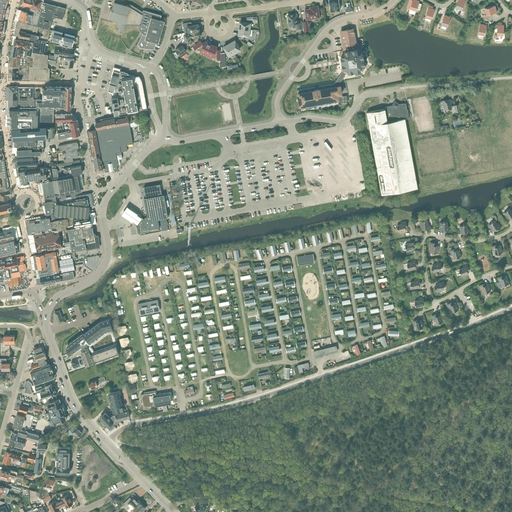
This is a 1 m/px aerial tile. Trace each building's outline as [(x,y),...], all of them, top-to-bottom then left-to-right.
[(0,0),(0,31),(2,31),(2,25),(3,20),(3,18),(3,19),(6,8),(5,8),(5,7),(8,0),(0,0)] [(22,5),(41,10),(43,2),(44,0),(42,0),(20,0),(19,4),(22,5)] [(328,0),(330,11),(340,10),(338,0),(328,0)] [(415,0),(409,0),(407,9),(416,12),(417,8),(418,6),(419,1),(415,0)] [(464,0),(458,0),(455,8),(461,11),(466,0),(464,0)] [(65,8),(43,2),(41,10),(23,5),(21,10),(17,9),(28,12),(27,13),(33,15),(30,24),(40,27),(41,27),(44,28),(50,29),(53,16),(62,19),(65,8)] [(123,33),(124,28),(123,28),(128,7),(114,3),(112,9),(110,9),(109,12),(111,12),(109,19),(120,22),(117,32),(123,33)] [(495,5),(484,9),(486,15),(497,12),(495,5)] [(312,9),(305,10),(306,19),(313,18),(313,19),(314,19),(314,20),(314,21),(315,21),(316,21),(316,22),(317,22),(318,21),(319,21),(319,20),(319,19),(319,18),(318,6),(312,7),(312,9)] [(428,7),(425,18),(431,20),(434,9),(432,9),(429,7),(428,7)] [(27,13),(28,12),(17,9),(15,17),(19,18),(19,19),(24,20),(24,22),(30,24),(33,15),(27,13)] [(288,19),(287,19),(288,24),(289,24),(289,26),(292,26),(293,27),(294,29),(296,28),(296,30),(302,29),(301,21),(297,21),(296,14),(288,15),(288,19)] [(444,15),(441,25),(447,27),(451,17),(444,15)] [(30,24),(24,22),(19,21),(17,30),(26,32),(26,33),(36,35),(37,31),(40,32),(40,27),(30,24)] [(188,32),(199,30),(199,29),(200,28),(200,25),(199,25),(198,24),(191,25),(191,22),(183,23),(184,30),(187,29),(188,32)] [(480,23),(477,35),(484,36),(487,25),(480,23)] [(358,47),(360,44),(363,44),(363,43),(360,44),(357,48),(353,29),(341,31),(344,50),(342,51),(341,52),(340,53),(340,54),(339,55),(338,56),(338,57),(338,58),(338,59),(338,61),(338,63),(336,63),(337,65),(337,66),(339,68),(339,69),(339,70),(339,71),(339,72),(339,73),(339,74),(337,73),(336,73),(335,75),(334,77),(334,78),(334,80),(335,83),(339,101),(339,102),(342,101),(343,101),(343,100),(345,99),(345,98),(345,97),(343,84),(343,83),(343,82),(343,81),(343,80),(345,80),(346,79),(346,78),(347,78),(348,77),(349,77),(350,76),(352,76),(353,77),(354,77),(355,77),(355,76),(356,75),(357,75),(359,75),(360,74),(361,73),(362,73),(363,72),(363,71),(364,70),(365,69),(366,68),(367,66),(367,65),(367,63),(368,61),(370,61),(369,60),(369,59),(369,57),(368,56),(368,55),(367,54),(367,53),(366,52),(365,51),(364,50),(363,51),(358,47)] [(16,37),(29,39),(36,40),(36,35),(26,33),(26,32),(17,30),(16,37)] [(53,30),(50,40),(60,42),(60,43),(63,33),(53,30)] [(200,31),(199,30),(188,32),(186,32),(186,35),(184,36),(185,42),(189,42),(194,41),(193,38),(197,38),(197,36),(201,36),(200,34),(201,34),(201,31),(200,31)] [(65,34),(62,44),(63,44),(63,43),(72,46),(75,36),(65,34)] [(144,35),(143,34),(137,44),(140,48),(145,48),(147,40),(145,39),(146,36),(145,35),(144,35)] [(10,49),(9,55),(9,56),(12,56),(16,56),(19,57),(27,57),(28,56),(31,57),(31,56),(32,52),(46,54),(48,44),(45,44),(46,42),(42,41),(36,40),(29,39),(29,42),(15,39),(14,46),(10,46),(10,49)] [(156,42),(147,40),(145,48),(154,49),(156,42)] [(206,54),(211,45),(208,43),(207,42),(205,41),(205,42),(205,43),(203,43),(202,43),(200,41),(193,46),(195,49),(196,48),(201,51),(206,54)] [(229,44),(234,53),(240,50),(234,41),(229,44)] [(234,53),(229,44),(224,47),(229,56),(234,53)] [(73,48),(56,45),(55,53),(55,55),(59,56),(59,53),(72,56),(73,48)] [(176,51),(179,56),(186,51),(182,46),(181,47),(181,45),(176,49),(177,50),(176,51)] [(212,45),(211,45),(206,54),(211,56),(212,56),(217,59),(217,60),(220,59),(220,50),(217,50),(217,49),(215,48),(216,47),(214,46),(212,45)] [(11,57),(10,80),(47,81),(47,59),(48,59),(56,60),(57,56),(46,54),(32,52),(31,56),(33,57),(33,58),(19,57),(16,56),(16,57),(11,57)] [(61,57),(60,61),(62,62),(63,61),(65,61),(65,66),(73,67),(74,59),(61,57)] [(113,70),(107,93),(111,94),(115,115),(147,109),(142,83),(142,81),(141,79),(139,76),(135,76),(113,70)] [(335,83),(318,86),(319,90),(315,90),(314,87),(297,90),(300,109),(339,102),(339,101),(335,83)] [(9,98),(33,99),(33,96),(33,87),(27,87),(27,88),(18,87),(17,87),(9,87),(9,98)] [(37,99),(37,106),(40,106),(40,121),(53,121),(54,107),(59,108),(70,108),(71,87),(56,87),(46,87),(46,89),(43,89),(43,99),(37,99)] [(9,107),(18,107),(33,107),(33,99),(9,98),(9,107)] [(440,101),(440,102),(441,107),(444,107),(444,110),(451,109),(452,112),(455,112),(459,111),(458,105),(454,105),(454,106),(451,106),(450,99),(443,101),(440,101)] [(385,109),(367,112),(382,195),(417,188),(405,119),(409,118),(406,103),(399,105),(395,102),(392,106),(384,107),(385,109)] [(36,108),(33,107),(18,107),(18,108),(9,109),(9,115),(11,115),(11,127),(25,127),(38,126),(38,115),(36,115),(36,108)] [(72,114),(55,114),(56,124),(59,138),(80,134),(77,120),(77,117),(76,117),(76,116),(76,115),(75,115),(74,115),(74,114),(73,114),(72,114)] [(129,126),(129,123),(127,116),(95,122),(96,128),(103,169),(104,168),(105,172),(117,170),(117,166),(118,166),(117,159),(122,159),(121,152),(127,151),(126,144),(132,143),(129,126)] [(53,126),(11,129),(15,129),(16,140),(12,140),(54,137),(53,126)] [(103,169),(96,128),(92,129),(92,130),(89,131),(93,157),(94,161),(95,161),(96,170),(103,169)] [(40,139),(35,139),(16,141),(12,141),(13,155),(17,155),(32,155),(41,154),(40,151),(44,150),(43,139),(40,139)] [(64,163),(71,162),(73,161),(72,158),(78,157),(77,150),(78,150),(77,142),(62,145),(58,146),(59,150),(57,151),(57,154),(64,152),(66,159),(63,160),(64,163)] [(18,168),(30,167),(37,166),(36,159),(33,160),(18,161),(18,168)] [(3,178),(7,178),(4,161),(0,161),(0,190),(9,189),(8,184),(4,184),(3,178)] [(67,176),(58,177),(42,181),(42,183),(39,184),(39,185),(40,193),(41,194),(44,194),(45,196),(75,190),(84,186),(81,173),(82,172),(81,165),(63,169),(64,173),(67,173),(67,176)] [(42,181),(58,177),(57,169),(45,167),(30,167),(18,168),(19,176),(17,176),(16,178),(18,185),(19,186),(20,187),(22,187),(29,186),(30,184),(29,182),(42,180),(42,181)] [(141,217),(136,224),(138,225),(136,227),(138,233),(139,234),(140,235),(168,230),(167,225),(168,225),(168,221),(166,221),(166,218),(168,217),(164,194),(162,195),(161,190),(160,184),(144,187),(145,193),(145,198),(144,198),(147,216),(146,218),(145,217),(144,219),(141,217)] [(0,200),(8,199),(8,196),(11,195),(10,191),(0,192),(0,200)] [(68,229),(90,225),(96,224),(94,212),(90,213),(90,211),(88,211),(88,205),(93,206),(92,202),(91,197),(46,205),(43,206),(44,213),(48,214),(49,218),(41,219),(41,218),(39,217),(34,218),(34,219),(32,218),(28,219),(27,220),(26,219),(25,221),(26,222),(25,223),(26,227),(27,228),(27,229),(27,234),(29,235),(29,236),(52,231),(59,230),(66,229),(68,229)] [(11,203),(0,205),(0,213),(12,211),(12,209),(15,208),(14,205),(11,206),(11,203)] [(135,212),(127,206),(121,214),(129,220),(132,222),(133,220),(137,223),(141,217),(137,214),(138,213),(135,212)] [(401,224),(397,225),(399,233),(406,231),(405,226),(407,226),(405,221),(401,223),(401,224)] [(427,221),(420,221),(421,229),(425,228),(425,230),(430,230),(430,225),(428,225),(427,221)] [(495,221),(488,225),(492,231),(496,229),(497,230),(501,228),(499,224),(497,225),(495,221)] [(447,222),(440,223),(440,230),(445,230),(445,232),(450,231),(449,226),(447,227),(447,222)] [(0,241),(14,238),(18,237),(16,227),(14,225),(3,228),(4,232),(0,233),(0,241)] [(90,225),(68,229),(72,252),(74,251),(86,249),(86,250),(97,248),(95,237),(93,230),(93,227),(91,227),(90,225)] [(467,225),(459,226),(460,233),(465,233),(465,235),(470,234),(469,229),(467,229),(467,225)] [(52,231),(29,236),(28,236),(31,253),(37,252),(62,247),(59,230),(52,231)] [(0,241),(0,256),(21,251),(18,238),(0,241)] [(409,243),(405,244),(407,252),(414,250),(413,245),(415,245),(414,240),(409,241),(409,243)] [(430,243),(429,248),(431,248),(430,252),(438,253),(439,246),(434,245),(435,244),(430,243)] [(496,245),(491,247),(492,251),(494,251),(495,255),(502,253),(500,246),(496,247),(496,245)] [(454,249),(452,249),(452,247),(449,248),(451,255),(453,254),(454,259),(461,256),(459,249),(455,251),(454,249)] [(51,253),(36,255),(38,269),(40,277),(59,273),(56,258),(55,252),(51,253)] [(1,259),(0,259),(0,278),(5,278),(5,281),(11,280),(10,278),(21,276),(24,274),(25,269),(22,256),(18,257),(15,257),(14,258),(14,255),(1,258),(1,259)] [(411,262),(407,263),(409,271),(416,269),(415,265),(417,264),(415,260),(411,261),(411,262)] [(434,268),(432,268),(432,273),(437,273),(437,271),(441,271),(441,263),(433,264),(434,268)] [(469,270),(468,268),(470,267),(469,264),(463,266),(463,268),(459,269),(461,277),(468,274),(467,270),(469,270)] [(62,273),(35,278),(36,285),(40,284),(49,283),(67,280),(74,278),(73,276),(72,271),(62,273)] [(502,276),(497,278),(499,282),(497,283),(498,288),(502,287),(502,286),(509,284),(507,277),(502,278),(502,276)] [(415,281),(410,282),(412,289),(419,288),(418,283),(420,283),(419,278),(414,279),(415,281)] [(437,287),(435,287),(435,292),(440,292),(440,290),(444,290),(443,282),(436,283),(437,287)] [(483,284),(479,286),(480,290),(482,290),(484,294),(491,291),(488,284),(484,286),(483,284)] [(419,300),(414,301),(417,309),(424,307),(422,302),(424,302),(423,297),(418,298),(419,300)] [(158,300),(138,304),(140,314),(160,310),(158,300)] [(451,303),(447,305),(448,309),(450,308),(452,312),(459,310),(456,303),(452,304),(451,303)] [(59,311),(55,312),(59,324),(67,321),(65,316),(62,318),(59,311)] [(436,314),(431,316),(433,320),(435,320),(436,324),(443,321),(441,314),(436,316),(436,314)] [(69,354),(71,361),(74,369),(93,362),(87,344),(86,343),(88,341),(90,344),(106,332),(113,330),(110,319),(100,322),(66,347),(69,354)] [(417,320),(412,321),(413,326),(415,325),(416,330),(424,327),(422,320),(417,322),(417,320)] [(114,345),(91,353),(94,361),(113,354),(114,356),(119,354),(116,341),(113,342),(114,345)] [(336,345),(313,351),(315,358),(323,356),(322,355),(337,351),(336,345)] [(35,364),(31,365),(32,369),(48,364),(46,359),(47,358),(44,350),(43,350),(42,346),(33,349),(35,353),(34,353),(36,359),(34,359),(35,361),(34,361),(35,364)] [(0,358),(0,363),(1,363),(1,370),(10,370),(10,363),(6,363),(6,359),(0,358)] [(298,367),(294,368),(296,375),(303,373),(302,368),(309,366),(308,362),(297,365),(298,367)] [(48,364),(31,370),(32,375),(33,374),(34,376),(35,376),(36,377),(35,377),(36,380),(34,380),(36,384),(54,378),(52,374),(51,374),(50,372),(49,372),(48,371),(49,371),(49,369),(50,368),(48,364)] [(99,379),(88,383),(90,389),(98,386),(96,382),(97,381),(98,384),(100,383),(100,382),(102,382),(105,381),(104,381),(106,380),(104,377),(99,379)] [(51,379),(33,386),(35,392),(42,390),(42,391),(40,392),(44,404),(50,402),(48,399),(52,397),(52,395),(53,395),(54,395),(56,395),(57,393),(55,389),(56,388),(55,386),(54,386),(53,386),(52,384),(53,383),(52,382),(51,382),(51,379)] [(191,389),(185,390),(186,395),(194,393),(193,388),(193,386),(190,387),(191,389)] [(105,413),(100,418),(102,421),(101,422),(104,426),(106,425),(108,426),(110,428),(113,425),(114,427),(113,425),(114,424),(115,424),(117,423),(118,423),(119,422),(119,420),(130,417),(127,408),(124,409),(123,404),(121,405),(118,395),(121,394),(119,387),(113,389),(113,392),(108,393),(110,393),(110,396),(108,397),(109,400),(111,400),(112,402),(109,403),(112,403),(113,405),(110,406),(111,410),(112,409),(113,412),(114,412),(115,414),(114,415),(113,415),(111,416),(110,417),(105,413)] [(161,396),(161,395),(156,396),(155,390),(144,392),(144,393),(146,392),(146,394),(141,395),(144,407),(154,405),(155,406),(163,404),(170,402),(169,395),(161,396)] [(45,414),(47,413),(50,421),(49,422),(50,424),(66,419),(65,416),(64,417),(64,415),(65,414),(64,411),(66,411),(63,403),(60,404),(59,402),(60,402),(59,399),(54,401),(52,397),(48,399),(50,402),(44,404),(43,405),(44,407),(45,407),(46,409),(44,410),(45,414)] [(32,408),(31,407),(21,404),(19,411),(26,413),(27,409),(32,411),(32,408)] [(16,415),(13,426),(21,428),(24,417),(16,415)] [(60,434),(68,429),(65,424),(57,430),(60,434)] [(70,429),(65,433),(68,436),(71,434),(72,435),(73,433),(77,437),(81,433),(82,433),(73,424),(73,425),(69,429),(70,429)] [(39,436),(31,434),(20,430),(19,434),(11,432),(10,438),(11,438),(9,444),(23,448),(26,438),(38,441),(39,436)] [(38,444),(34,472),(40,473),(42,459),(41,459),(41,458),(40,458),(38,458),(40,451),(46,451),(46,444),(38,444)] [(58,447),(58,473),(68,473),(68,447),(58,447)] [(6,452),(4,457),(13,459),(16,460),(18,461),(19,461),(20,456),(12,454),(6,452)] [(1,469),(0,471),(0,473),(15,478),(16,476),(15,475),(16,471),(10,469),(10,472),(1,469)] [(17,485),(17,484),(18,479),(16,478),(15,478),(0,473),(0,477),(8,480),(8,478),(15,480),(13,484),(17,485)] [(46,478),(46,480),(44,486),(52,488),(54,480),(46,478)] [(18,479),(17,484),(18,484),(18,482),(21,483),(21,485),(28,487),(30,483),(23,481),(23,480),(22,480),(18,479)] [(0,490),(7,493),(9,488),(0,485),(0,490)] [(7,493),(0,490),(0,496),(4,498),(4,497),(6,498),(5,501),(11,502),(12,497),(7,496),(7,493)] [(62,500),(59,501),(62,507),(65,505),(66,507),(73,504),(68,495),(61,498),(62,500)] [(130,498),(122,505),(124,507),(128,510),(131,507),(135,511),(142,504),(138,500),(137,501),(134,498),(132,500),(130,498)] [(0,505),(1,507),(0,506),(0,511),(7,511),(6,508),(9,507),(7,503),(0,500),(0,505)] [(62,507),(59,501),(56,503),(55,501),(48,505),(51,511),(55,511),(59,510),(58,508),(62,507)] [(197,511),(206,507),(205,505),(206,504),(206,503),(205,503),(204,502),(195,506),(196,507),(195,507),(196,510),(197,510),(197,511)]
